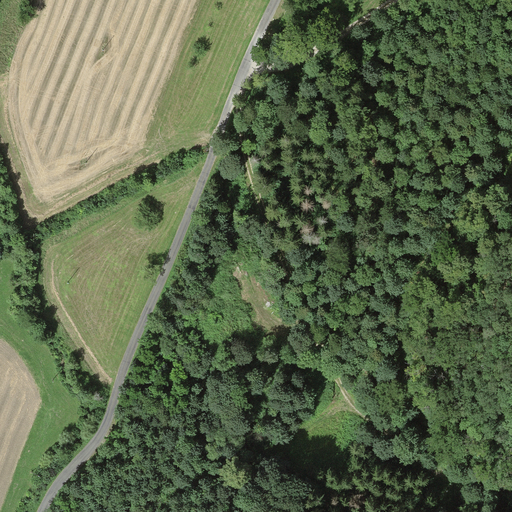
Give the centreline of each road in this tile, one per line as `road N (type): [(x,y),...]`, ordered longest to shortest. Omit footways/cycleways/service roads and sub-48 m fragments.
road 1 (unclassified): [(275,0),(131,344),(103,432),(39,511)]
road 2 (track): [(511,504),(450,489),(370,436),(304,318),(233,93)]
road 3 (track): [(511,151),(485,197),(412,273),(398,326),(428,447),(450,489)]
road 4 (track): [(156,511),(346,399)]
road 5 (track): [(392,0),(233,93)]
